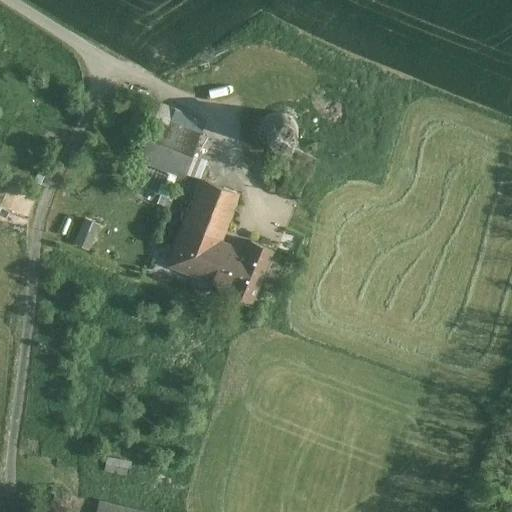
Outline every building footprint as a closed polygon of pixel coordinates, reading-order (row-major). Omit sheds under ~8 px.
[(273,148),(280,149),(284,141),(290,144),(294,138),(295,131),(294,124),(289,118),(283,115),(276,114),(270,116),(264,120),(261,126),(260,133),(262,140),(267,145),(273,148)] [(201,135),(184,128),(169,167),(186,174),(201,135)] [(290,144),(284,141),(280,149),(267,177),(299,191),(315,155),(290,144)] [(200,179),(167,262),(229,288),(246,249),(220,238),(238,194),(200,179)] [(82,216),(75,244),(93,249),(100,221),(82,216)] [(229,288),(228,291),(249,300),(271,248),(250,239),(246,249),(229,288)] [(129,461),(105,456),(102,467),(126,473),(129,461)] [(138,511),(98,502),(95,511),(138,511)]
